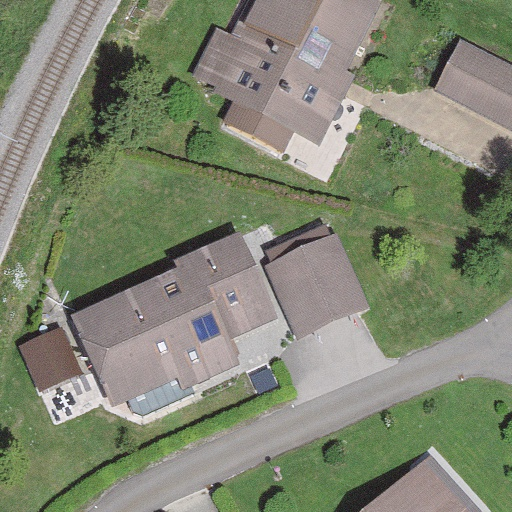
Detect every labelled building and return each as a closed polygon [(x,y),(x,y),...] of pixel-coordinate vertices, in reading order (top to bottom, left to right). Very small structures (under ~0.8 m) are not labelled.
[(372,12),(347,0),(233,0),(179,114),(297,170),(372,12)] [(426,101),(504,143),(511,127),(511,84),(453,53),(426,101)] [(281,322),(241,236),(153,277),(159,290),(57,338),(97,424),(166,392),(175,412),(236,384),(220,351),(281,322)] [(301,347),(356,323),(321,246),(267,270),(301,347)] [(432,511),(398,478),(363,511),(432,511)]
